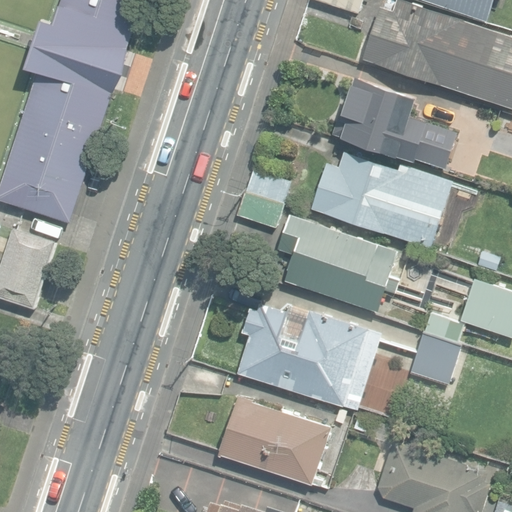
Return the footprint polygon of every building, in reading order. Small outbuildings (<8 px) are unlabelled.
[(0,191),(0,196),(67,219),(139,0),(64,0),(58,22),(46,19),(30,69),(39,73),(0,191)] [(325,0),(361,11),(364,0),(325,0)] [(366,56),(511,105),(511,32),(415,0),(400,0),(397,8),(383,4),(366,56)] [(430,0),(489,20),(496,0),(430,0)] [(414,114),(420,95),(357,75),(345,111),(341,110),(334,132),(444,168),(457,128),(414,114)] [(316,206),(434,246),(457,179),(404,161),(402,165),(348,147),(342,166),(331,162),(316,206)] [(249,188),(288,201),(295,179),(256,167),(249,188)] [(239,213),(279,227),(287,202),(247,189),(239,213)] [(287,278),(381,310),(388,288),(397,292),(402,278),(392,275),(401,250),(292,212),(279,247),(296,252),(287,278)] [(0,269),(0,294),(36,307),(58,240),(15,226),(0,269)] [(484,249),(480,262),(499,268),(503,255),(484,249)] [(463,318),(511,334),(511,287),(477,275),(463,318)] [(240,371),(361,408),(385,332),(371,328),(372,326),(312,307),(311,310),(292,305),(291,309),(263,300),(261,308),(253,306),(246,330),(252,332),(240,371)] [(428,328),(460,339),(466,322),(433,311),(428,328)] [(414,371),(452,382),(464,342),(426,331),(414,371)] [(220,453),(313,484),(334,424),(240,393),(220,453)] [(356,412),(352,428),(368,433),(373,418),(356,412)] [(377,418),(372,435),(394,441),(398,424),(377,418)] [(0,451),(11,455),(18,436),(2,432),(0,437),(0,451)] [(479,511),(494,469),(402,439),(391,450),(381,485),(384,494),(416,505),(413,511),(479,511)] [(210,511),(279,511),(271,509),(269,511),(257,511),(228,502),(226,508),(213,504),(210,511)]
